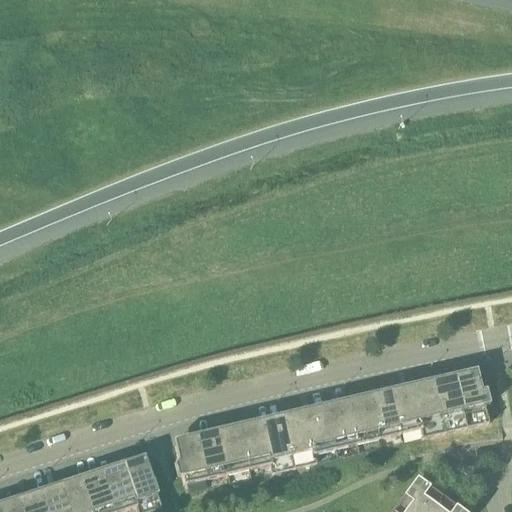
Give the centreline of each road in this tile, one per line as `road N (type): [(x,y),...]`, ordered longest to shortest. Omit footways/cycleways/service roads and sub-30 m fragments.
road 1 (motorway): [(0,239),(179,164),(355,110),(511,81)]
road 2 (residential): [(0,472),(204,406),(511,340)]
